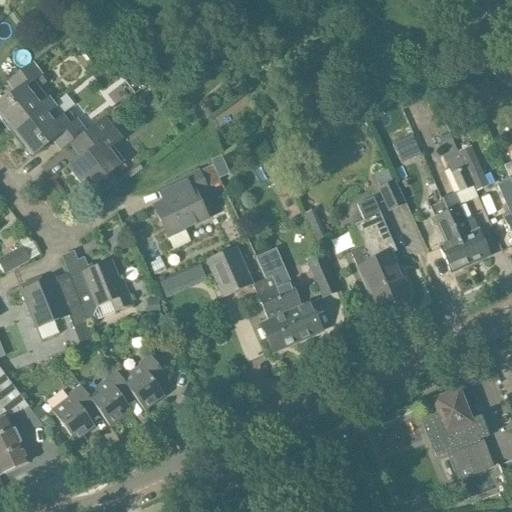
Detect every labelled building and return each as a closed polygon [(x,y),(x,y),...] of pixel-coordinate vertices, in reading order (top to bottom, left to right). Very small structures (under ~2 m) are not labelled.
[(0,106),(0,115),(14,133),(51,106),(39,90),(46,85),(31,66),(8,83),(17,94),(0,106)] [(439,83),(430,87),(434,97),(445,93),(443,89),(441,83),(439,83)] [(404,98),(398,101),(402,111),(409,109),(434,98),(434,97),(430,87),(404,98)] [(51,106),(14,133),(32,156),(32,157),(53,141),(61,151),(84,133),(67,112),(60,118),(51,106)] [(86,155),(67,169),(86,193),(124,164),(123,163),(119,166),(108,152),(112,149),(121,142),(104,120),(70,146),(70,147),(76,143),(86,155)] [(408,134),(404,126),(389,132),(401,163),(421,155),(412,133),(408,134)] [(473,188),(458,152),(449,134),(435,140),(458,193),(458,194),(473,188)] [(470,147),(458,152),(473,188),(475,192),(488,187),(470,147)] [(403,206),(387,170),(374,176),(380,190),(379,190),(388,212),(403,206)] [(206,191),(197,173),(172,185),(178,197),(153,209),(167,238),(206,220),(195,196),(206,191)] [(511,240),(511,189),(508,181),(496,187),(510,217),(503,221),(511,240)] [(453,195),(440,200),(470,266),(490,257),(478,230),(473,220),(466,223),(459,207),(453,195)] [(366,251),(353,257),(359,270),(376,310),(409,296),(391,256),(397,253),(373,198),(357,206),(363,221),(355,225),(366,251)] [(450,275),(470,266),(440,200),(428,206),(431,214),(445,245),(438,248),(450,275)] [(314,210),(304,215),(321,256),(322,255),(323,255),(329,252),(323,239),(325,238),(314,210)] [(413,223),(392,232),(404,257),(425,248),(413,223)] [(39,255),(32,242),(0,259),(0,274),(1,276),(4,275),(30,261),(30,260),(39,255)] [(253,286),(238,249),(208,262),(225,299),(254,287),(253,286)] [(277,250),(256,259),(267,280),(270,278),(275,291),(298,345),(323,334),(311,305),(303,309),(292,283),(277,250)] [(321,256),(306,262),(312,276),(322,300),(339,293),(323,255),(322,255),(321,256)] [(69,282),(85,322),(92,319),(96,310),(111,304),(115,314),(132,307),(121,281),(118,282),(110,263),(82,275),(81,271),(67,276),(69,282)] [(165,298),(205,281),(199,266),(158,283),(165,298)] [(267,280),(253,286),(254,287),(270,324),(261,327),(274,355),(298,345),(275,291),(270,278),(267,280)] [(36,283),(19,290),(36,331),(38,330),(43,342),(59,335),(54,324),(67,318),(73,332),(79,347),(92,342),(86,326),(85,322),(69,282),(56,287),(53,282),(38,288),(36,283)] [(140,367),(121,381),(129,393),(144,413),(164,398),(154,385),(165,377),(150,357),(138,365),(140,367)] [(29,408),(0,369),(0,475),(0,476),(29,463),(8,418),(29,408)] [(105,383),(86,396),(86,397),(94,408),(109,428),(129,413),(119,400),(129,393),(121,381),(115,372),(103,381),(105,383)] [(84,416),(94,408),(86,397),(86,396),(80,388),(68,396),(70,398),(51,412),(74,444),(94,429),(84,416)] [(439,418),(423,424),(429,441),(436,458),(451,452),(462,481),(469,500),(497,490),(489,470),(489,471),(478,442),(488,438),(480,418),(470,422),(459,392),(432,402),(438,418),(439,418)] [(243,511),(249,510),(243,495),(230,500),(234,511),(243,511)]
